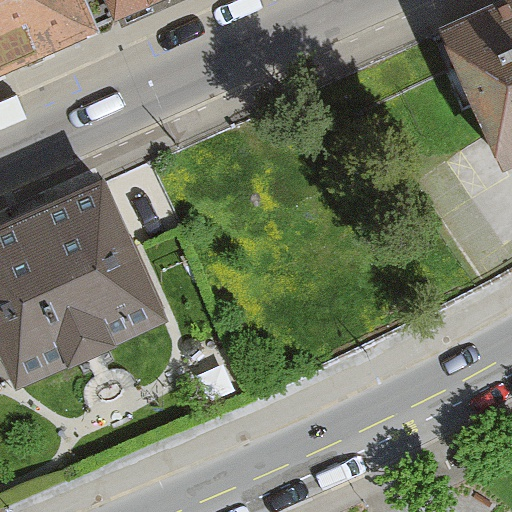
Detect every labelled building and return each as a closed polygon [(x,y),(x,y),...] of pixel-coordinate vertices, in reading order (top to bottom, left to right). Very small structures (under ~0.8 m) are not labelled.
[(74,0),(0,0),(0,69),(88,30),(74,0)] [(74,0),(88,30),(116,18),(107,0),(74,0)] [(107,0),(116,18),(155,0),(107,0)] [(511,0),(501,0),(443,26),(505,166),(511,162),(511,0)] [(106,180),(0,227),(0,350),(14,383),(167,314),(138,251),(106,180)]
